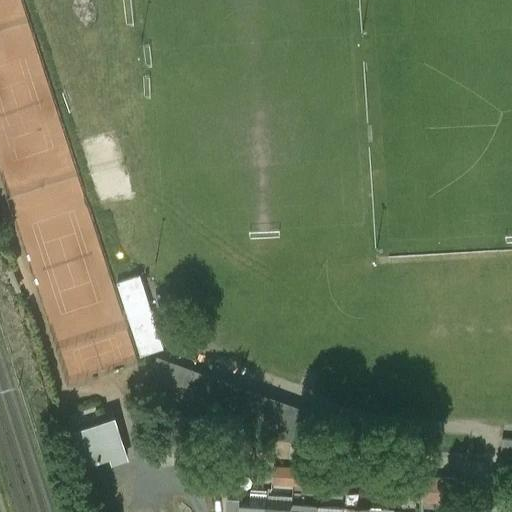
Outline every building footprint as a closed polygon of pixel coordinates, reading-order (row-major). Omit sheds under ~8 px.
[(145,268),(119,275),(139,351),(166,344),(145,268)] [(310,416),(154,361),(142,396),(198,415),(202,402),(302,438),(310,416)] [(130,453),(121,422),(112,424),(119,448),(111,450),(113,458),(130,453)] [(112,424),(73,436),(81,460),(111,450),(119,448),(112,424)] [(511,435),(503,435),(503,446),(511,446),(511,435)] [(285,463),(274,462),(273,480),(283,480),(285,463)] [(295,463),(285,463),(283,480),(294,481),(295,463)] [(305,464),(295,463),(294,481),(304,482),(305,464)] [(316,465),(305,464),(304,482),(315,483),(316,465)] [(365,470),(349,469),(348,489),(364,490),(365,470)] [(387,470),(376,469),(374,486),(385,487),(387,470)] [(397,470),(387,470),(385,487),(395,488),(397,470)] [(408,471),(397,470),(395,488),(406,489),(408,471)] [(418,472),(408,471),(406,489),(416,489),(418,472)] [(461,475),(424,472),(423,488),(431,497),(459,499),(461,475)] [(243,495),(228,495),(227,511),(240,511),(241,501),(242,501),(243,495)] [(317,511),(318,502),(293,500),(293,504),(292,511),(317,511)] [(242,501),(241,501),(240,511),(266,511),(267,503),(242,501)] [(292,511),(293,504),(267,503),(266,511),(292,511)] [(368,511),(369,505),(344,503),(343,511),(368,511)]
